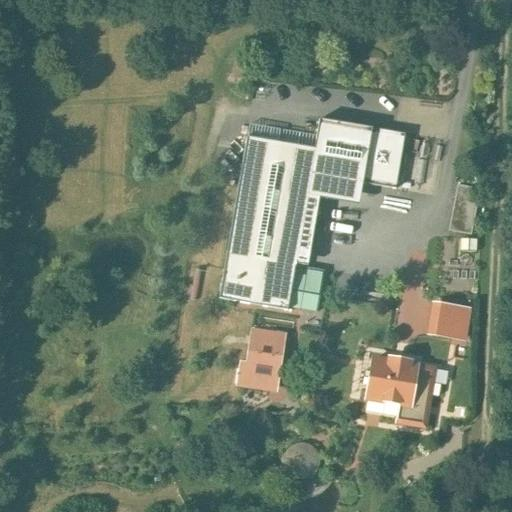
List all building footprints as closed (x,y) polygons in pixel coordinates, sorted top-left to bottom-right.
[(395,190),(404,140),(320,126),(318,137),(299,134),(297,147),(246,138),(218,300),(286,312),(295,266),(307,268),(319,199),(358,206),(362,184),(395,190)] [(480,190),(457,186),(448,231),(471,236),(480,190)] [(433,347),(470,352),(475,317),(438,312),(433,347)] [(279,370),(285,336),(251,330),(246,365),(240,364),(236,387),(276,394),(279,370)] [(388,363),(372,360),(370,373),(364,372),(361,386),(368,387),(366,399),(398,405),(394,423),(424,428),(429,396),(437,398),(439,385),(431,384),(433,370),(409,366),(410,363),(389,359),(388,363)]
